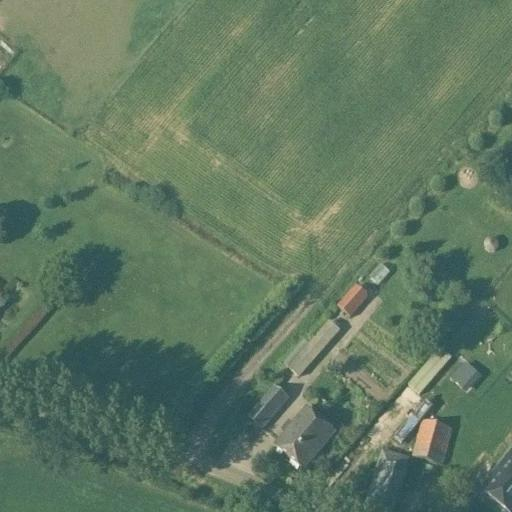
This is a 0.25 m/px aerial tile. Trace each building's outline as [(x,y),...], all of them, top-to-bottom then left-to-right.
[(350,320),(367,300),(355,289),(337,309),(350,320)] [(298,380),(339,333),(329,324),(288,370),(298,380)] [(261,433),(288,402),(274,390),(248,421),(261,433)] [(306,410),(274,448),(303,473),(335,435),(306,410)] [(422,423),(412,459),(442,467),(452,432),(422,423)] [(243,436),(267,453),(279,436),(267,427),(262,434),(251,426),(243,436)] [(361,511),(392,511),(409,460),(381,453),(361,511)] [(504,511),(511,511),(511,461),(508,459),(489,482),(480,493),(504,511)]
